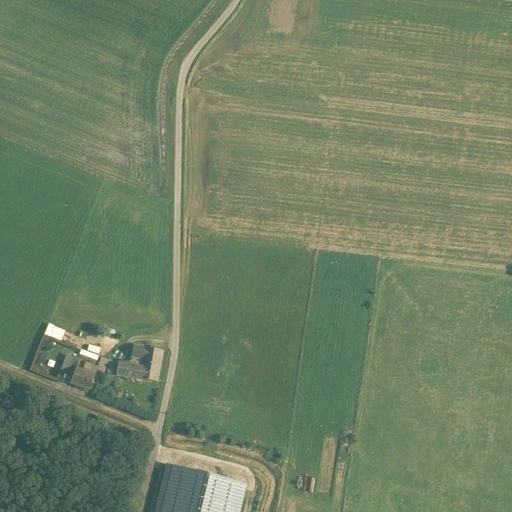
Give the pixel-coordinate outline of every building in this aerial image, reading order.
[(47,325),(44,334),(62,339),(64,330),(47,325)] [(72,364),(74,356),(65,354),(61,371),(72,374),(74,365),(72,364)] [(144,363),(141,378),(155,381),(159,367),(144,363)] [(142,369),(119,366),(118,375),(141,378),(142,369)] [(95,377),(77,370),(71,385),(89,392),(95,377)] [(157,511),(237,511),(244,485),(169,467),(157,511)]
